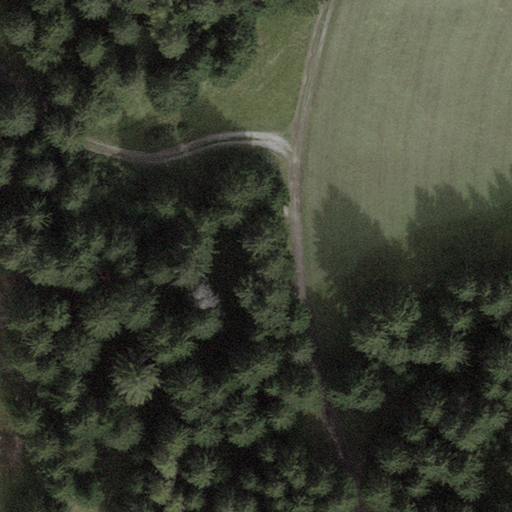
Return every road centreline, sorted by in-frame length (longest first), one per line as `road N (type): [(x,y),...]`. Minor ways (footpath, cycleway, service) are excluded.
road 1 (track): [(359,511),(310,354),(292,230),(296,147)]
road 2 (track): [(296,147),(228,135),(131,158),(51,140),(0,78)]
road 3 (track): [(296,147),(328,0)]
